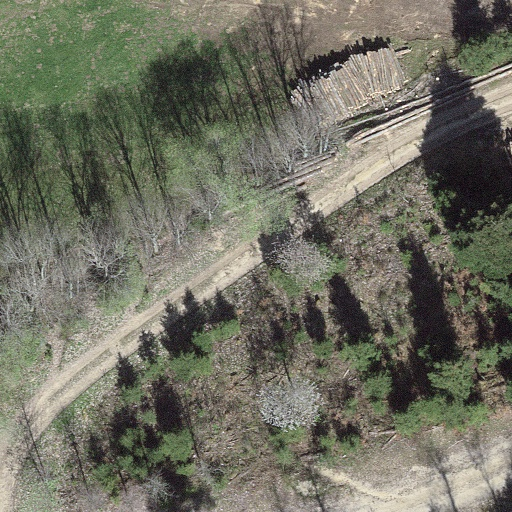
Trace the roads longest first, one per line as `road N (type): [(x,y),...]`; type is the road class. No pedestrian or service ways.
road 1 (track): [(511,97),(366,171),(85,368),(28,423),(0,471)]
road 2 (track): [(292,0),(511,8)]
road 3 (track): [(371,511),(511,463)]
